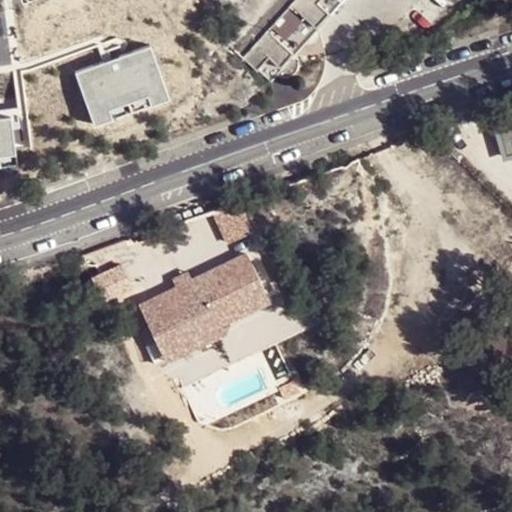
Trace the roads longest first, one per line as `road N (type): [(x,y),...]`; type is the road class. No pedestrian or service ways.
road 1 (track): [(365,106),(413,196),(427,244),(423,304),(402,350),(353,385),(213,452),(142,511)]
road 2 (residential): [(0,237),(511,60)]
